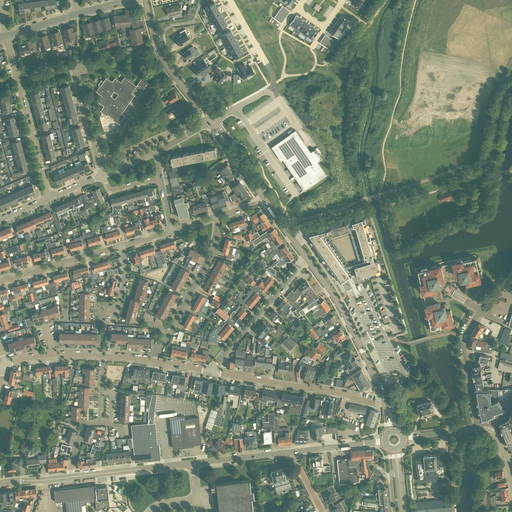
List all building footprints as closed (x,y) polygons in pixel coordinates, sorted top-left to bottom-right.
[(25,12),(24,2),(21,3),(20,0),(17,0),(20,12),(25,12)] [(354,0),(353,3),(356,5),(355,7),(358,9),(364,0),(354,0)] [(214,2),(205,7),(208,12),(217,7),(214,2)] [(179,10),(182,9),(180,5),(166,8),(168,16),(180,13),(179,10)] [(190,15),(192,7),(187,5),(183,16),(189,17),(189,15),(190,15)] [(217,7),(208,12),(210,16),(219,11),(217,7)] [(129,24),(128,15),(128,11),(125,11),(125,15),(121,15),(122,26),(121,26),(122,30),(125,30),(125,26),(130,25),(129,24)] [(219,11),(210,16),(213,21),(222,16),(219,11)] [(143,21),(138,22),(136,14),(129,15),(128,15),(129,24),(130,24),(131,29),(139,28),(144,27),(143,21)] [(342,14),(338,19),(347,26),(351,20),(342,14)] [(115,27),(121,26),(122,26),(121,15),(114,16),(115,27)] [(296,15),(289,25),(295,29),(301,19),(296,15)] [(222,16),(213,21),(215,26),(224,20),(222,16)] [(102,30),(110,27),(108,18),(99,20),(102,30)] [(295,29),(293,31),(299,35),(300,33),(307,23),(301,19),(295,29)] [(338,19),(334,25),(343,31),(347,26),(338,19)] [(102,32),(102,30),(99,20),(91,22),(93,32),(95,31),(96,33),(99,34),(100,33),(102,32)] [(224,20),(215,26),(218,30),(227,25),(224,20)] [(85,34),(93,32),(91,22),(82,25),(85,34)] [(300,33),(298,36),(303,39),(305,36),(306,37),(313,27),(307,23),(300,33)] [(334,25),(330,30),(339,37),(343,31),(334,25)] [(64,29),(67,40),(74,38),(73,35),(77,34),(75,27),(71,28),(64,29)] [(131,37),(142,35),(141,30),(145,30),(144,27),(139,28),(131,29),(129,30),(130,35),(126,35),(127,39),(131,38),(131,37)] [(306,37),(305,39),(310,42),(312,40),(319,31),(318,31),(313,27),(306,37)] [(126,48),(121,49),(116,29),(113,29),(118,49),(119,52),(127,51),(126,48)] [(181,35),(175,38),(178,45),(189,40),(185,33),(187,32),(186,30),(180,33),(181,35)] [(230,30),(221,35),(223,40),(233,35),(230,30)] [(54,44),(62,42),(59,31),(51,33),(54,44)] [(41,48),(49,46),(46,35),(38,38),(41,48)] [(131,37),(131,38),(132,41),(128,42),(129,45),(143,42),(142,35),(131,37)] [(233,35),(223,40),(226,44),(235,39),(233,35)] [(235,39),(226,44),(229,49),(238,44),(235,39)] [(20,55),(29,52),(30,52),(29,51),(34,50),(32,40),(27,41),(27,44),(18,46),(20,55)] [(238,44),(229,49),(231,53),(240,48),(238,44)] [(188,51),(183,54),(186,59),(190,57),(190,58),(192,57),(193,58),(200,54),(197,49),(195,50),(193,46),(187,50),(188,51)] [(300,57),(302,54),(292,47),(285,58),(301,68),(305,61),(300,57)] [(310,57),(312,54),(303,47),(301,50),(310,57)] [(240,48),(231,53),(234,58),(243,53),(240,48)] [(203,60),(192,69),(197,75),(204,69),(207,73),(212,67),(210,65),(208,67),(203,60)] [(244,64),(237,68),(240,72),(240,73),(243,79),(254,73),(251,66),(246,69),(245,68),(246,67),(244,64)] [(224,74),(222,72),(216,66),(212,70),(218,76),(215,79),(219,83),(226,77),(226,76),(227,75),(231,76),(231,73),(226,72),(224,74)] [(134,95),(137,97),(148,82),(142,78),(136,86),(124,77),(121,82),(115,78),(112,82),(108,79),(106,83),(101,80),(98,84),(100,86),(96,92),(102,96),(98,102),(104,106),(100,111),(107,116),(110,111),(116,115),(113,120),(119,124),(123,126),(128,118),(122,113),(134,95)] [(62,94),(70,91),(69,85),(60,88),(62,94)] [(64,100),(72,97),(70,91),(62,94),(64,100)] [(32,100),(40,98),(38,92),(30,94),(32,100)] [(171,103),(178,99),(174,93),(163,100),(165,103),(169,100),(171,103)] [(65,105),(73,103),(72,97),(64,100),(65,105)] [(33,106),(42,104),(40,98),(32,100),(33,106)] [(2,107),(10,105),(9,99),(1,101),(2,106),(2,107)] [(67,111),(75,109),(73,103),(65,105),(67,111)] [(35,112),(43,110),(42,104),(33,106),(35,112)] [(177,107),(175,104),(165,110),(168,115),(174,111),(177,116),(186,111),(182,104),(177,107)] [(7,112),(12,110),(10,105),(2,107),(2,106),(0,106),(0,107),(1,110),(3,109),(4,112),(2,113),(3,115),(8,114),(7,112)] [(68,117),(77,115),(75,109),(67,111),(68,117)] [(36,118),(45,116),(43,110),(35,112),(36,118)] [(7,125),(15,122),(13,116),(9,118),(8,115),(3,116),(4,122),(6,121),(7,125)] [(77,115),(68,117),(70,123),(78,121),(77,115)] [(38,124),(46,122),(45,116),(36,118),(38,124)] [(8,131),(17,128),(15,122),(7,125),(8,131)] [(46,122),(38,124),(40,130),(48,128),(46,122)] [(73,135),(81,133),(80,127),(71,129),(73,135)] [(17,128),(8,131),(10,137),(18,134),(17,128)] [(295,130),(289,134),(291,136),(274,148),(304,190),(326,175),(317,162),(322,159),(315,149),(310,152),(295,130)] [(75,141),(83,139),(81,133),(73,135),(75,141)] [(43,142),(51,140),(50,134),(41,136),(43,142)] [(83,139),(75,141),(76,147),(85,145),(83,139)] [(13,148),(22,146),(20,140),(12,142),(13,148)] [(44,148),(53,146),(51,140),(43,142),(44,148)] [(15,154),(23,152),(22,146),(13,148),(15,154)] [(46,154),(54,151),(53,146),(44,148),(46,154)] [(193,152),(194,160),(216,156),(215,148),(205,150),(205,151),(203,151),(202,150),(193,152)] [(54,151),(46,154),(48,160),(56,157),(54,151)] [(16,160),(25,158),(23,152),(15,154),(16,160)] [(81,164),(85,172),(91,169),(85,155),(87,155),(86,152),(78,155),(81,164)] [(170,165),(194,160),(193,152),(183,155),(180,156),(180,155),(170,157),(171,160),(170,161),(170,165)] [(18,166),(26,164),(25,158),(16,160),(18,166)] [(26,164),(18,166),(19,172),(28,170),(26,164)] [(79,174),(85,172),(81,164),(76,166),(79,174)] [(223,176),(230,171),(226,165),(224,167),(222,164),(212,172),(214,175),(219,171),(223,176)] [(74,177),(79,174),(76,166),(70,169),(74,177)] [(177,177),(176,171),(178,170),(178,166),(171,168),(172,171),(168,172),(169,176),(170,176),(171,179),(170,179),(177,177)] [(68,179),(74,177),(70,169),(65,171),(68,179)] [(63,181),(68,179),(65,171),(59,173),(63,181)] [(227,184),(232,180),(233,181),(234,180),(232,177),(233,176),(230,171),(223,176),(227,181),(225,182),(227,184)] [(57,184),(63,181),(59,173),(53,176),(57,184)] [(171,186),(179,185),(177,178),(180,178),(180,177),(177,177),(170,179),(171,183),(172,183),(172,186),(171,186)] [(232,187),(236,192),(237,193),(239,192),(239,191),(239,190),(243,187),(239,181),(236,184),(234,180),(233,181),(232,180),(227,184),(229,187),(231,185),(232,187)] [(26,188),(30,196),(36,193),(32,185),(26,188)] [(179,185),(171,186),(172,190),(173,190),(174,193),(173,193),(180,192),(179,185)] [(246,195),(248,193),(243,187),(239,190),(239,191),(239,192),(237,193),(236,192),(231,196),(235,201),(239,197),(241,199),(246,195)] [(24,198),(30,196),(26,188),(21,190),(24,198)] [(95,197),(101,195),(99,188),(92,191),(94,195),(89,197),(90,199),(88,200),(95,197)] [(147,196),(148,200),(149,205),(155,203),(154,198),(151,199),(150,195),(153,195),(151,188),(145,190),(147,196)] [(19,201),(24,198),(21,190),(15,193),(19,201)] [(216,195),(219,205),(226,203),(224,196),(227,195),(225,191),(222,191),(223,193),(216,195)] [(446,200),(446,199),(448,198),(448,199),(450,198),(453,197),(451,192),(447,193),(446,194),(445,195),(444,194),(444,195),(439,196),(441,202),(446,200)] [(13,203),(19,201),(15,193),(10,195),(13,203)] [(178,199),(174,200),(176,206),(184,203),(187,202),(184,193),(177,195),(178,199)] [(129,210),(132,210),(128,194),(122,196),(124,202),(127,202),(129,209),(126,210),(126,211),(129,211),(129,210)] [(7,205),(13,203),(10,195),(4,197),(7,205)] [(88,205),(86,201),(85,202),(83,195),(80,196),(83,203),(88,216),(93,214),(90,207),(91,207),(90,204),(88,205)] [(95,197),(88,200),(89,202),(91,201),(92,203),(96,201),(97,204),(104,201),(101,195),(95,197)] [(213,207),(219,205),(216,195),(210,197),(210,196),(206,197),(208,201),(208,203),(211,202),(213,207)] [(80,204),(83,203),(80,196),(71,200),(76,211),(76,212),(78,215),(82,213),(84,218),(88,216),(85,209),(81,211),(81,210),(79,210),(77,205),(80,204)] [(205,202),(208,201),(206,197),(203,198),(204,199),(201,200),(202,203),(198,204),(201,211),(207,209),(205,202)] [(110,217),(121,214),(116,198),(108,200),(109,205),(112,205),(113,209),(112,210),(113,212),(110,213),(110,217)] [(71,200),(66,202),(69,209),(72,208),(74,213),(76,212),(76,211),(71,200)] [(201,211),(198,204),(195,205),(194,202),(191,203),(190,201),(187,202),(189,207),(192,206),(194,213),(201,211)] [(63,211),(69,209),(66,202),(60,205),(63,211)] [(186,207),(189,207),(187,202),(184,203),(176,206),(180,218),(189,215),(186,207)] [(57,214),(63,211),(60,205),(55,207),(57,214)] [(53,218),(50,211),(44,214),(47,221),(53,218)] [(261,222),(267,219),(263,213),(258,216),(256,212),(251,216),(255,223),(260,220),(261,222)] [(154,215),(155,219),(152,220),(154,226),(160,224),(159,221),(162,220),(160,213),(154,215)] [(47,221),(44,214),(39,216),(42,223),(44,222),(45,224),(48,222),(47,221)] [(143,216),(147,228),(154,226),(152,220),(151,218),(149,219),(148,217),(147,215),(143,216)] [(36,226),(42,223),(39,216),(33,219),(36,226)] [(338,226),(311,234),(310,235),(313,239),(310,241),(340,282),(351,274),(356,273),(357,277),(379,270),(374,254),(364,218),(354,221),(353,217),(336,222),(338,226)] [(142,224),(141,221),(140,218),(136,219),(137,221),(134,221),(135,225),(132,226),(134,232),(141,230),(139,225),(142,224)] [(30,228),(36,226),(33,219),(27,221),(30,228)] [(237,221),(238,226),(240,231),(244,230),(243,228),(246,227),(244,219),(237,221)] [(267,219),(261,222),(263,225),(260,227),(263,231),(271,225),(267,219)] [(25,231),(30,228),(27,221),(22,224),(25,231)] [(235,227),(238,226),(237,221),(229,223),(232,231),(236,230),(235,227)] [(134,232),(132,226),(128,227),(127,223),(124,225),(127,234),(134,232)] [(19,233),(25,231),(22,224),(16,227),(19,233)] [(112,232),(114,238),(121,236),(118,226),(115,227),(116,231),(112,232)] [(4,229),(7,236),(13,234),(10,227),(4,229)] [(114,238),(112,232),(111,228),(104,230),(105,234),(107,240),(114,238)] [(269,241),(278,235),(274,229),(265,235),(264,233),(260,236),(260,235),(254,240),(252,241),(254,245),(266,237),(269,241)] [(95,243),(93,237),(92,233),(87,235),(86,231),(82,232),(83,235),(84,238),(85,237),(86,240),(86,243),(88,242),(89,245),(95,243)] [(84,240),(84,238),(83,235),(80,236),(80,237),(74,238),(77,248),(83,247),(82,244),(85,243),(84,240)] [(93,237),(95,243),(101,242),(100,239),(102,238),(102,235),(93,237)] [(269,254),(275,249),(274,247),(282,241),(278,235),(269,241),(267,242),(270,247),(266,249),(267,250),(263,253),(265,256),(269,254)] [(71,250),(77,248),(74,238),(74,240),(66,242),(67,248),(70,248),(71,250)] [(229,247),(230,243),(235,244),(236,241),(226,238),(224,246),(229,247)] [(46,242),(47,248),(49,248),(50,253),(52,252),(53,255),(59,254),(57,247),(56,245),(55,242),(50,243),(50,241),(46,242)] [(166,243),(168,248),(171,247),(172,250),(176,249),(174,241),(166,243)] [(59,254),(65,252),(64,249),(66,248),(65,245),(63,246),(63,243),(56,245),(57,247),(59,254)] [(164,249),(168,248),(166,243),(159,245),(161,250),(158,251),(159,256),(162,266),(163,266),(162,264),(166,263),(163,253),(165,252),(164,249)] [(233,248),(229,247),(224,246),(222,253),(232,255),(231,259),(236,261),(238,255),(232,254),(233,248)] [(279,258),(289,252),(285,246),(277,251),(275,249),(269,254),(271,257),(276,253),(279,258)] [(146,249),(148,254),(151,253),(152,256),(156,255),(154,247),(146,249)] [(41,259),(47,257),(46,253),(49,252),(47,248),(44,249),(45,251),(39,252),(41,259)] [(190,248),(190,249),(187,248),(181,254),(188,257),(183,266),(186,267),(186,268),(189,269),(190,267),(187,265),(191,259),(196,250),(194,249),(193,250),(190,248)] [(146,258),(145,255),(148,254),(146,249),(139,252),(140,255),(138,256),(139,261),(141,261),(142,260),(146,258)] [(196,250),(191,259),(196,261),(200,254),(197,252),(198,251),(196,250)] [(138,256),(136,252),(131,254),(134,263),(138,262),(139,265),(142,264),(141,261),(139,261),(138,256)] [(279,258),(278,259),(279,261),(276,263),(277,266),(279,266),(281,265),(281,264),(283,264),(285,262),(286,263),(293,258),(289,252),(279,258)] [(21,258),(23,264),(29,262),(29,261),(31,260),(29,255),(21,258)] [(476,258),(475,255),(414,269),(428,329),(431,329),(432,332),(454,327),(451,310),(448,311),(447,307),(444,305),(440,306),(440,303),(426,306),(423,293),(437,291),(437,288),(440,287),(442,284),(441,280),(444,280),(441,266),(454,263),(456,277),(459,276),(460,280),(463,282),(467,281),(467,284),(484,280),(479,258),(476,258)] [(2,263),(4,269),(10,267),(9,264),(11,263),(9,257),(6,258),(7,262),(2,263)] [(216,264),(216,265),(215,266),(224,270),(225,270),(226,266),(229,268),(231,269),(232,267),(229,265),(227,264),(219,260),(216,264)] [(100,263),(102,268),(103,271),(106,270),(107,274),(113,273),(112,268),(110,269),(109,265),(107,261),(100,263)] [(98,269),(102,268),(100,263),(93,265),(96,275),(93,276),(94,279),(97,278),(96,274),(97,274),(96,273),(99,272),(98,269)] [(226,273),(227,271),(225,270),(224,270),(215,266),(212,271),(221,276),(221,275),(223,272),(226,273)] [(94,279),(93,276),(93,275),(92,275),(90,270),(88,270),(87,267),(80,268),(83,277),(90,275),(91,280),(89,280),(90,284),(92,284),(95,283),(94,279)] [(178,272),(187,277),(188,275),(187,274),(189,271),(181,267),(178,272)] [(75,279),(83,277),(80,268),(73,271),(75,279)] [(212,271),(210,276),(209,277),(218,282),(218,281),(220,278),(223,279),(224,277),(221,275),(221,276),(212,271)] [(60,274),(61,279),(62,281),(66,280),(66,283),(70,282),(67,272),(60,274)] [(186,279),(187,277),(178,272),(176,277),(184,281),(185,278),(186,279)] [(58,280),(61,279),(60,274),(53,276),(54,281),(55,284),(59,283),(58,280)] [(109,286),(114,288),(116,280),(112,279),(114,274),(109,275),(107,282),(110,283),(109,286)] [(264,282),(269,286),(274,281),(266,274),(264,277),(266,279),(264,282)] [(269,286),(264,282),(261,279),(259,282),(257,280),(255,281),(249,276),(245,279),(251,284),(252,285),(254,283),(258,286),(259,287),(264,292),(269,286)] [(182,284),(184,281),(176,277),(173,282),(182,286),(183,284),(182,284)] [(209,277),(207,281),(207,282),(206,283),(215,288),(215,287),(216,287),(217,284),(219,284),(220,285),(221,283),(218,281),(218,282),(209,277)] [(50,288),(47,278),(39,280),(41,285),(45,284),(46,289),(50,288)] [(42,288),(41,285),(39,280),(32,282),(35,292),(33,293),(34,300),(38,299),(35,290),(42,288)] [(303,292),(310,287),(311,287),(306,281),(299,286),(288,299),(292,304),(298,311),(302,309),(295,301),(303,292)] [(181,288),(182,286),(173,282),(171,286),(178,291),(180,288),(181,288)] [(19,285),(21,291),(24,290),(25,293),(29,292),(27,283),(19,285)] [(203,289),(211,294),(214,289),(217,291),(218,288),(217,288),(215,287),(215,288),(206,283),(203,289)] [(92,284),(90,284),(85,285),(84,291),(92,292),(92,289),(91,288),(92,284)] [(256,289),(252,285),(251,284),(249,287),(252,290),(247,295),(250,298),(251,298),(255,302),(260,296),(254,291),(256,289)] [(22,294),(21,291),(19,285),(12,287),(14,293),(14,295),(11,296),(13,301),(16,300),(15,295),(22,294)] [(112,295),(114,288),(109,286),(108,290),(105,289),(104,292),(112,295)] [(310,287),(303,292),(307,298),(308,299),(307,300),(309,304),(319,297),(316,294),(314,293),(310,287)] [(13,301),(11,296),(8,296),(8,294),(6,289),(0,290),(0,294),(0,296),(1,299),(5,298),(5,300),(9,299),(9,302),(12,301),(13,301)] [(166,295),(174,299),(175,296),(177,297),(178,294),(169,290),(166,295)] [(196,301),(201,304),(204,305),(207,299),(200,294),(196,301)] [(172,302),(174,299),(166,295),(164,299),(172,304),(173,302),(172,302)] [(251,307),(255,302),(251,298),(250,298),(247,295),(243,300),(238,296),(236,298),(243,304),(245,302),(251,307)] [(218,308),(221,302),(218,301),(212,297),(209,303),(218,308)] [(171,306),(172,304),(164,299),(161,304),(169,308),(170,306),(171,306)] [(286,316),(288,313),(290,309),(289,308),(290,306),(283,300),(278,305),(281,307),(279,309),(281,311),(286,316)] [(322,317),(326,314),(324,312),(329,308),(324,300),(318,304),(320,308),(312,313),(315,318),(320,314),(321,315),(319,317),(320,320),(323,318),(322,317)] [(204,305),(201,304),(196,301),(193,308),(200,312),(201,311),(204,305)] [(313,302),(306,306),(308,310),(310,309),(315,305),(313,302)] [(52,307),(51,303),(46,305),(46,306),(49,318),(52,317),(51,317),(54,316),(52,307)] [(167,311),(169,308),(161,304),(159,309),(167,314),(168,312),(167,311)] [(52,307),(54,316),(57,315),(58,316),(60,315),(57,305),(52,307)] [(234,311),(242,317),(247,312),(239,305),(234,311)] [(217,310),(226,318),(228,315),(219,307),(218,309),(217,309),(217,310)] [(166,316),(167,314),(159,309),(156,314),(164,318),(165,315),(166,316)] [(224,320),(226,318),(217,310),(213,314),(215,316),(216,315),(223,321),(224,321),(225,321),(221,327),(228,333),(233,328),(224,320)] [(242,317),(234,311),(233,310),(230,314),(231,315),(229,316),(237,323),(242,317)] [(281,320),(283,317),(274,310),(270,315),(274,319),(273,320),(276,322),(277,322),(280,319),(281,320)] [(31,313),(32,317),(25,319),(26,326),(34,324),(33,321),(36,320),(37,322),(39,321),(36,311),(31,313)] [(0,318),(1,322),(6,320),(5,317),(9,315),(7,312),(0,314),(0,318)] [(186,319),(191,322),(193,319),(196,320),(198,317),(190,313),(186,319)] [(133,322),(135,317),(125,314),(125,316),(126,316),(125,320),(133,322)] [(336,322),(332,315),(327,319),(326,318),(323,320),(325,322),(324,323),(327,327),(336,322)] [(506,323),(507,321),(492,315),(491,317),(506,323)] [(189,325),(191,322),(186,319),(183,326),(191,330),(192,327),(189,325)] [(6,320),(1,322),(4,329),(9,327),(12,326),(11,323),(8,324),(6,320)] [(219,335),(224,339),(228,333),(221,327),(216,322),(214,325),(217,327),(216,327),(218,329),(215,331),(212,331),(212,330),(209,333),(209,335),(217,337),(219,335)] [(260,327),(267,334),(270,330),(271,331),(273,328),(268,324),(267,325),(264,322),(260,327)] [(479,330),(482,332),(482,330),(485,332),(488,328),(485,326),(478,323),(475,327),(478,328),(479,330)] [(202,339),(203,329),(201,327),(198,335),(196,334),(195,337),(202,339)] [(264,340),(268,334),(267,334),(260,327),(256,332),(259,335),(258,336),(258,337),(263,342),(264,340)] [(320,337),(324,334),(320,327),(314,330),(319,336),(319,337),(320,336),(320,337)] [(478,338),(482,332),(479,330),(478,328),(475,327),(471,335),(478,337),(477,338),(478,338)] [(503,332),(509,335),(511,330),(505,327),(503,332)] [(315,339),(318,336),(314,331),(312,328),(309,330),(311,333),(310,334),(315,339)] [(324,334),(320,337),(322,339),(323,341),(325,340),(326,342),(333,337),(334,338),(332,339),(334,343),(336,341),(336,342),(345,336),(339,328),(328,335),(326,333),(324,334)] [(94,344),(97,344),(97,342),(100,342),(101,334),(97,334),(97,330),(92,330),(92,334),(91,334),(91,343),(94,343),(94,344)] [(511,336),(509,335),(503,332),(500,340),(511,345),(511,344),(511,336)] [(478,337),(471,335),(468,345),(475,346),(476,345),(477,338),(478,337)] [(287,352),(296,344),(288,336),(280,344),(287,352)] [(257,339),(261,343),(264,346),(267,342),(264,340),(263,342),(258,337),(256,339),(257,339)] [(483,339),(478,338),(477,338),(476,345),(485,346),(485,350),(489,351),(489,349),(492,349),(492,347),(490,347),(491,342),(488,341),(488,340),(486,340),(483,339)] [(16,351),(13,342),(12,339),(5,341),(6,347),(8,347),(10,352),(13,351),(13,352),(16,351)] [(313,344),(313,345),(314,346),(315,347),(318,351),(321,353),(326,348),(322,345),(323,344),(318,339),(315,342),(314,341),(314,342),(314,343),(313,343),(313,344)] [(179,350),(178,355),(185,357),(186,352),(189,352),(191,340),(189,340),(188,341),(187,341),(186,346),(184,346),(183,351),(179,350)] [(178,355),(179,350),(176,349),(176,346),(172,345),(171,354),(178,355)] [(198,359),(199,354),(195,353),(196,350),(192,349),(190,358),(198,359)] [(199,354),(198,359),(205,360),(206,356),(208,357),(209,351),(203,349),(202,354),(199,354)] [(234,364),(243,365),(244,358),(244,357),(245,350),(236,349),(234,364)] [(308,355),(309,356),(314,360),(318,355),(313,350),(308,355)] [(345,363),(355,357),(353,355),(352,355),(350,352),(346,355),(344,351),(337,355),(338,358),(344,359),(346,362),(345,363)] [(511,353),(509,353),(502,351),(500,360),(511,362),(511,353)] [(244,358),(243,365),(251,366),(253,356),(247,356),(247,358),(244,357),(244,358)] [(263,367),(263,360),(261,360),(261,357),(258,356),(257,359),(255,359),(254,366),(263,367)] [(354,366),(357,364),(355,361),(356,360),(355,357),(345,363),(348,368),(345,370),(348,375),(349,374),(349,373),(350,373),(355,370),(354,369),(355,368),(354,366)] [(263,360),(263,367),(271,368),(272,359),(267,358),(267,360),(263,360)] [(511,372),(511,363),(500,361),(498,369),(511,372)] [(291,373),(293,364),(279,362),(277,371),(291,373)] [(61,372),(61,376),(69,376),(69,379),(72,379),(73,373),(69,374),(69,369),(68,369),(68,365),(61,366),(61,372)] [(304,371),(314,375),(317,369),(307,365),(304,371)] [(48,366),(42,367),(42,373),(43,376),(46,376),(46,378),(51,377),(51,376),(51,374),(50,369),(49,369),(48,366)] [(57,372),(61,372),(61,366),(55,366),(55,369),(53,369),(54,376),(57,376),(57,372)] [(85,376),(94,376),(95,376),(95,372),(94,372),(94,368),(85,368),(85,376)] [(138,382),(140,369),(134,368),(133,373),(132,373),(131,379),(136,380),(135,384),(138,384),(138,382)] [(371,385),(361,368),(351,374),(350,373),(349,373),(349,374),(348,375),(345,381),(337,379),(336,386),(342,387),(349,389),(350,388),(357,389),(357,391),(359,391),(360,390),(360,391),(371,385)] [(138,382),(148,383),(149,374),(146,373),(146,370),(140,369),(138,382)] [(9,376),(15,378),(17,373),(20,374),(21,371),(14,370),(14,371),(11,370),(9,376)] [(158,379),(159,372),(153,371),(153,375),(151,375),(149,382),(153,382),(154,380),(153,380),(153,378),(158,379)] [(311,382),(314,375),(304,371),(301,378),(311,382)] [(161,384),(165,385),(166,377),(165,377),(165,373),(159,372),(158,379),(158,382),(162,382),(161,384)] [(177,385),(179,375),(173,374),(172,378),(170,378),(169,385),(173,386),(173,384),(177,385)] [(179,375),(177,385),(176,388),(185,390),(186,384),(185,384),(186,381),(184,381),(185,377),(179,375)] [(14,382),(15,378),(9,376),(8,383),(11,383),(11,385),(18,386),(18,383),(14,382)] [(93,385),(94,376),(85,376),(84,384),(93,385)] [(331,385),(332,378),(324,377),(323,384),(331,385)] [(201,390),(202,385),(202,380),(202,381),(195,380),(196,379),(195,379),(194,384),(191,383),(192,378),(190,388),(200,390),(201,390)] [(212,387),(213,382),(212,382),(212,383),(206,382),(206,381),(205,381),(205,386),(202,385),(201,390),(200,390),(199,395),(203,395),(203,393),(210,394),(212,387)] [(210,394),(210,395),(213,396),(213,394),(220,395),(220,394),(221,394),(221,393),(224,394),(226,386),(223,385),(223,384),(222,384),(222,385),(216,384),(216,383),(215,388),(212,387),(210,394)] [(229,386),(228,392),(234,393),(233,399),(232,406),(237,407),(240,387),(235,387),(235,385),(230,384),(229,386)] [(249,398),(250,388),(245,387),(243,397),(240,396),(239,403),(242,404),(243,400),(246,401),(246,397),(249,398)] [(5,395),(11,396),(15,397),(17,390),(10,388),(10,390),(7,389),(5,395)] [(250,388),(249,398),(248,403),(253,403),(253,406),(256,406),(257,399),(254,398),(256,389),(250,388)] [(499,398),(498,389),(490,389),(489,389),(477,388),(475,389),(476,397),(478,405),(481,421),(490,418),(495,415),(498,414),(498,413),(507,409),(499,400),(499,398)] [(499,400),(507,409),(510,407),(511,405),(511,388),(498,389),(499,398),(499,400)] [(35,401),(34,392),(24,389),(23,394),(32,396),(30,400),(35,401)] [(186,399),(188,392),(180,390),(178,397),(186,399)] [(277,402),(278,399),(278,395),(274,394),(275,391),(268,390),(268,391),(262,390),(261,401),(266,402),(267,399),(273,400),(272,401),(277,402)] [(281,400),(278,399),(277,402),(277,405),(281,405),(281,404),(284,405),(284,403),(288,403),(289,394),(282,393),(281,400)] [(151,397),(150,400),(149,408),(147,423),(131,425),(135,461),(138,461),(157,459),(157,454),(158,453),(157,445),(156,446),(153,423),(157,395),(152,394),(151,397)] [(289,394),(288,403),(290,404),(289,412),(300,414),(302,403),(303,396),(289,394)] [(10,401),(11,396),(5,395),(4,402),(7,402),(7,403),(14,405),(14,402),(10,401)] [(311,400),(307,399),(302,416),(306,417),(307,410),(312,411),(313,407),(317,407),(318,404),(320,404),(321,400),(319,400),(319,399),(311,397),(311,400)] [(324,411),(324,412),(334,414),(336,409),(337,403),(333,403),(333,401),(326,400),(326,403),(323,403),(322,410),(324,411)] [(419,416),(434,412),(431,401),(416,405),(419,416)] [(370,410),(366,409),(367,408),(361,406),(349,403),(347,410),(358,412),(368,415),(366,423),(373,426),(378,412),(370,409),(370,410)] [(81,420),(81,414),(68,413),(68,414),(71,414),(71,418),(66,417),(66,420),(68,420),(68,422),(74,423),(75,420),(81,420)] [(270,431),(270,422),(274,422),(275,413),(268,413),(269,422),(263,422),(264,428),(266,428),(266,431),(265,431),(265,432),(264,432),(263,430),(260,431),(260,435),(264,434),(264,442),(271,441),(270,431)] [(217,414),(214,424),(220,426),(223,416),(221,416),(217,414)] [(185,416),(169,418),(171,434),(172,434),(174,447),(193,445),(202,444),(198,417),(185,419),(185,416)] [(345,429),(348,421),(342,419),(340,427),(345,429)] [(511,427),(509,420),(500,425),(504,436),(504,437),(508,448),(511,446),(511,427)] [(240,430),(241,424),(233,422),(231,429),(240,430)] [(279,428),(279,424),(273,425),(274,432),(274,443),(278,443),(278,445),(291,444),(291,436),(290,436),(289,431),(289,427),(279,428)] [(312,438),(320,437),(320,435),(322,435),(323,433),(322,426),(311,427),(312,438)] [(101,437),(103,438),(105,432),(102,431),(101,434),(94,432),(94,429),(87,427),(86,431),(86,430),(85,433),(93,435),(93,434),(101,437)] [(64,434),(75,437),(75,435),(76,431),(66,428),(64,434)] [(295,438),(300,438),(300,439),(307,439),(307,430),(298,430),(295,438)] [(253,433),(252,431),(247,432),(247,435),(248,435),(248,437),(245,437),(246,446),(257,445),(255,432),(253,433)] [(103,438),(101,437),(93,434),(93,435),(85,433),(84,435),(85,435),(84,439),(91,441),(92,438),(96,439),(95,444),(103,438)] [(74,439),(75,437),(64,434),(64,437),(66,437),(65,440),(72,443),(73,439),(74,439)] [(235,450),(243,450),(242,438),(234,438),(235,450)] [(227,445),(218,439),(215,443),(210,440),(208,443),(212,446),(212,447),(212,448),(212,449),(213,450),(214,450),(215,449),(216,448),(221,452),(227,445)] [(100,450),(95,444),(95,445),(93,444),(90,452),(90,453),(89,455),(89,458),(90,466),(96,465),(95,458),(92,459),(92,458),(92,453),(94,454),(95,449),(100,450)] [(368,471),(368,468),(366,467),(366,464),(365,449),(350,451),(351,458),(337,459),(339,484),(348,483),(348,486),(353,486),(353,483),(357,483),(356,482),(359,482),(366,481),(368,477),(370,474),(371,473),(368,471)] [(372,459),(372,458),(373,458),(372,449),(365,449),(366,464),(370,464),(369,461),(370,461),(372,459)] [(27,468),(40,466),(39,463),(46,462),(45,454),(37,455),(38,458),(26,460),(27,468)] [(435,455),(431,455),(431,454),(427,454),(427,455),(423,456),(424,460),(416,461),(418,478),(425,477),(425,476),(430,476),(430,478),(432,478),(432,476),(437,475),(437,476),(444,476),(443,459),(436,459),(435,455)] [(83,460),(84,457),(82,456),(82,455),(79,455),(78,458),(76,466),(77,468),(84,467),(83,460)] [(59,462),(60,469),(62,469),(63,470),(65,470),(69,457),(65,456),(64,458),(61,457),(59,462)] [(321,456),(320,456),(319,456),(318,457),(309,458),(310,468),(313,468),(313,472),(320,471),(320,470),(323,470),(323,471),(330,470),(330,465),(323,466),(321,456)] [(22,464),(22,458),(16,459),(16,458),(6,459),(7,470),(17,469),(17,465),(22,464)] [(379,475),(381,472),(374,467),(371,470),(379,475)] [(284,474),(282,468),(270,471),(271,473),(269,474),(269,476),(270,479),(271,480),(273,480),(274,482),(276,487),(281,486),(282,487),(285,486),(285,484),(290,483),(287,473),(284,474)] [(496,479),(504,477),(503,473),(503,471),(502,470),(495,471),(495,472),(492,472),(493,478),(496,478),(496,479)] [(371,475),(370,474),(368,477),(369,478),(378,482),(379,478),(378,477),(371,474),(371,475)] [(251,490),(249,480),(215,484),(215,487),(217,487),(218,494),(217,494),(217,493),(211,494),(212,500),(213,500),(213,502),(212,502),(213,508),(219,508),(219,507),(220,506),(220,511),(243,511),(243,509),(253,508),(252,498),(254,497),(253,490),(251,490)] [(84,486),(83,485),(80,485),(80,487),(54,490),(55,502),(66,501),(66,511),(87,511),(86,501),(91,501),(93,501),(93,508),(101,507),(104,507),(104,508),(105,508),(105,507),(109,506),(107,487),(96,488),(96,487),(95,485),(84,486)] [(329,491),(323,494),(328,503),(335,499),(332,494),(336,492),(332,485),(327,488),(329,491)] [(376,496),(387,495),(386,488),(384,486),(382,486),(381,485),(376,485),(377,490),(379,490),(379,492),(376,492),(375,493),(376,496)] [(505,493),(509,492),(508,487),(498,489),(499,491),(496,491),(496,493),(496,495),(499,495),(499,494),(505,493)] [(308,497),(304,488),(301,490),(303,495),(296,497),(298,503),(308,497)] [(16,498),(23,497),(22,489),(22,490),(15,491),(16,498)] [(499,494),(499,495),(500,496),(501,501),(511,499),(509,492),(505,493),(499,494)] [(380,504),(388,503),(387,495),(376,496),(376,499),(377,499),(379,499),(380,504)] [(487,497),(481,497),(482,505),(496,504),(496,497),(496,495),(487,496),(487,497)] [(445,511),(444,499),(417,502),(418,511),(445,511)] [(363,502),(362,501),(362,504),(380,507),(381,511),(389,511),(388,503),(380,504),(375,503),(375,504),(363,502)] [(22,508),(29,511),(31,504),(24,502),(22,508)] [(341,511),(340,509),(343,508),(340,502),(332,506),(334,509),(331,510),(332,511),(341,511)] [(309,511),(311,511),(306,503),(296,508),(297,509),(293,511),(309,511)]
